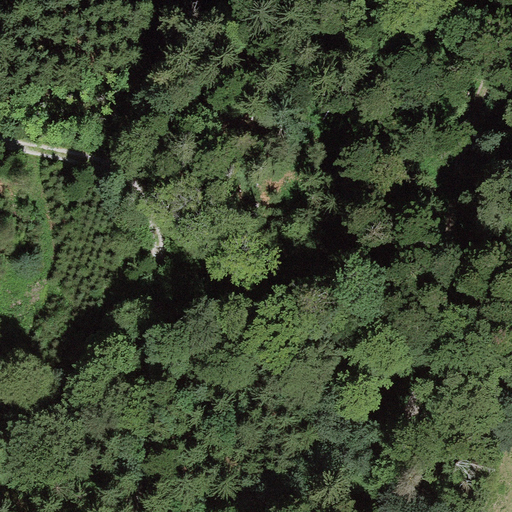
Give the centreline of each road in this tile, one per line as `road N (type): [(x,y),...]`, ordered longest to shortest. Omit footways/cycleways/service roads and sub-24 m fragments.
road 1 (track): [(328,511),(385,460),(421,387),(455,164),(511,31)]
road 2 (track): [(0,137),(123,169),(149,217),(151,347),(134,511)]
